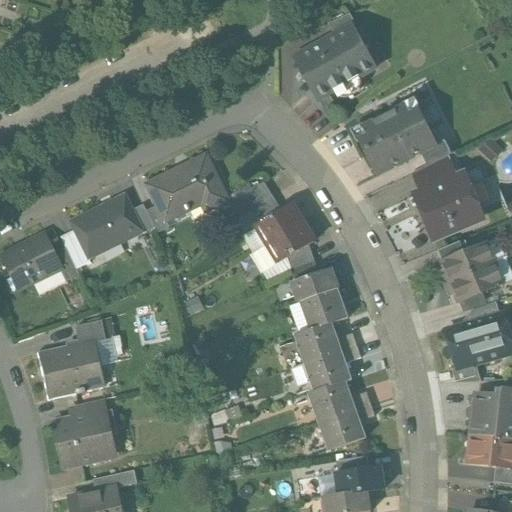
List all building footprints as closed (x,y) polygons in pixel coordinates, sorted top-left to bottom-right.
[(335,38),(352,29),(356,26),(350,16),(329,26),(335,38)] [(374,71),(352,29),(335,38),(296,60),(319,102),(374,71)] [(422,112),(416,99),(350,131),(357,145),(361,143),(378,177),(421,156),(435,149),(435,147),(418,114),(422,112)] [(490,140),(479,152),(491,164),(502,152),(490,140)] [(435,149),(421,156),(427,168),(446,159),(452,156),(445,142),(435,147),(435,149)] [(481,217),(455,155),(452,156),(446,159),(456,180),(421,194),(415,197),(434,242),(479,223),(481,217)] [(456,180),(446,159),(427,168),(414,175),(421,194),(456,180)] [(228,203),(208,161),(177,176),(176,173),(147,188),(156,208),(165,225),(166,225),(203,207),(206,214),(228,203)] [(239,225),(245,236),(283,214),(265,184),(231,204),(242,223),(239,225)] [(132,215),(124,199),(71,225),(74,232),(60,239),(66,250),(76,272),(90,265),(88,262),(142,235),(132,215)] [(156,208),(145,213),(153,230),(157,236),(169,230),(166,225),(165,225),(156,208)] [(242,239),(253,257),(302,227),(291,208),(283,214),(245,236),(242,239)] [(143,209),(132,215),(142,235),(153,230),(145,213),(143,209)] [(314,245),(302,227),(253,257),(269,284),(292,272),(288,261),(309,249),(314,245)] [(55,256),(45,236),(0,258),(0,260),(16,294),(60,273),(62,272),(55,256)] [(438,253),(442,264),(464,255),(460,244),(438,253)] [(440,276),(444,286),(495,265),(487,246),(464,255),(442,264),(446,273),(440,276)] [(292,272),(313,261),(309,249),(288,261),(292,272)] [(66,250),(55,256),(62,272),(60,273),(66,284),(79,277),(76,272),(66,250)] [(313,261),(292,272),(296,284),(318,277),(313,261)] [(504,286),(495,265),(444,286),(449,297),(455,295),(459,304),(481,295),(504,286)] [(336,292),(330,273),(318,277),(296,284),(292,286),(298,305),(300,304),(336,292)] [(346,320),(336,292),(300,304),(310,333),(332,325),(346,320)] [(481,295),(459,304),(464,315),(474,312),(487,308),(481,295)] [(185,305),(191,318),(204,312),(198,299),(185,305)] [(477,323),(501,316),(498,305),(487,308),(474,312),(477,323)] [(511,356),(511,353),(501,316),(477,323),(447,332),(458,369),(459,372),(477,367),(511,356)] [(80,347),(37,356),(47,402),(103,390),(98,369),(102,368),(97,344),(106,342),(103,324),(77,330),(80,347)] [(295,338),(305,367),(335,357),(331,344),(337,342),(332,325),(310,333),(295,338)] [(331,344),(335,357),(357,349),(353,337),(337,342),(331,344)] [(362,361),(357,349),(335,357),(339,369),(345,367),(362,361)] [(339,369),(335,357),(305,367),(292,371),(298,390),(312,386),(315,395),(346,384),(351,382),(345,367),(339,369)] [(483,384),(477,367),(459,372),(458,369),(453,371),(457,385),(483,384)] [(315,395),(309,397),(319,425),(349,415),(345,403),(352,400),(346,384),(315,395)] [(345,403),(349,415),(371,407),(367,395),(352,400),(345,403)] [(511,396),(499,395),(498,399),(476,397),(475,408),(468,411),(468,419),(473,424),(471,437),(511,442),(511,396)] [(206,402),(209,413),(219,411),(216,400),(206,402)] [(72,420),(109,413),(107,401),(71,409),(72,420)] [(209,429),(204,404),(191,406),(196,431),(209,429)] [(375,419),(371,407),(349,415),(353,427),(360,425),(375,419)] [(242,419),(238,408),(211,417),(215,428),(242,419)] [(114,438),(109,413),(72,420),(53,424),(62,469),(112,460),(108,439),(114,438)] [(349,415),(319,425),(329,454),(366,442),(360,425),(353,427),(349,415)] [(495,484),(511,486),(511,442),(471,437),(468,466),(497,469),(495,484)] [(338,465),(340,477),(369,473),(368,461),(338,465)] [(383,491),(380,471),(369,473),(340,477),(337,478),(339,498),(366,494),(383,491)] [(93,482),(95,494),(116,489),(116,490),(137,486),(134,473),(93,482)] [(95,494),(69,500),(72,511),(121,511),(116,490),(116,489),(95,494)] [(368,511),(366,494),(339,498),(322,500),(324,511),(368,511)] [(511,511),(511,504),(500,503),(498,511),(511,511)]
